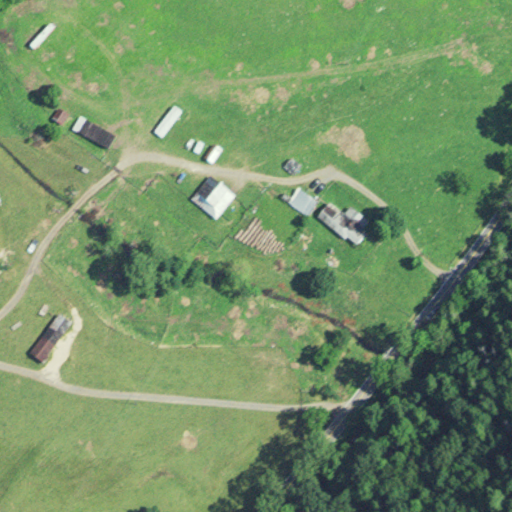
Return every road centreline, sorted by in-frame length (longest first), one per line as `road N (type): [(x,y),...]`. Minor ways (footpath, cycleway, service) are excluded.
road 1 (tertiary): [(263,511),(511,208)]
road 2 (track): [(348,410),(129,394),(0,363)]
